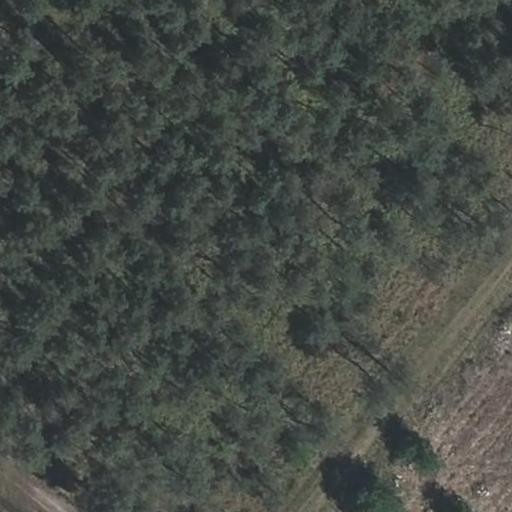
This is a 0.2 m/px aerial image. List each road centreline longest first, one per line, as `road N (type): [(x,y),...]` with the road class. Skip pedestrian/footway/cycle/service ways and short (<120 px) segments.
road 1 (track): [(0,283),(223,0)]
road 2 (track): [(511,268),(320,511)]
